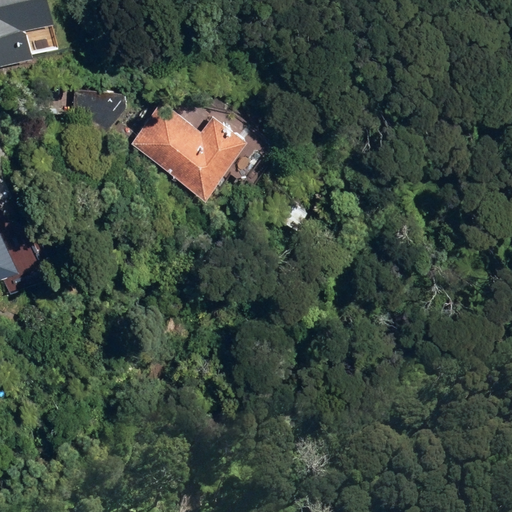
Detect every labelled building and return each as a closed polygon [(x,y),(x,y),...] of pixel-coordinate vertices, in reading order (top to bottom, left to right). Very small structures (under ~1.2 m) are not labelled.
[(0,0),(0,56),(36,48),(29,19),(24,19),(19,0),(0,0)] [(79,99),(108,122),(134,88),(104,66),(79,99)] [(137,137),(206,186),(247,128),(213,105),(204,119),(168,93),(137,137)] [(267,185),(307,208),(311,201),(307,200),(312,191),(275,170),(267,185)] [(0,269),(20,260),(0,216),(0,269)]
